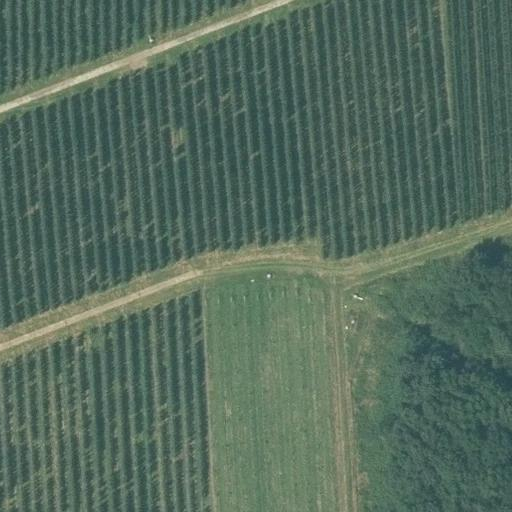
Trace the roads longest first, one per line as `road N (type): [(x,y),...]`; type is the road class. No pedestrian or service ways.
road 1 (track): [(511,227),(367,276),(260,269),(194,277),(0,350)]
road 2 (track): [(284,0),(0,109)]
road 3 (track): [(357,511),(350,379),(394,269)]
